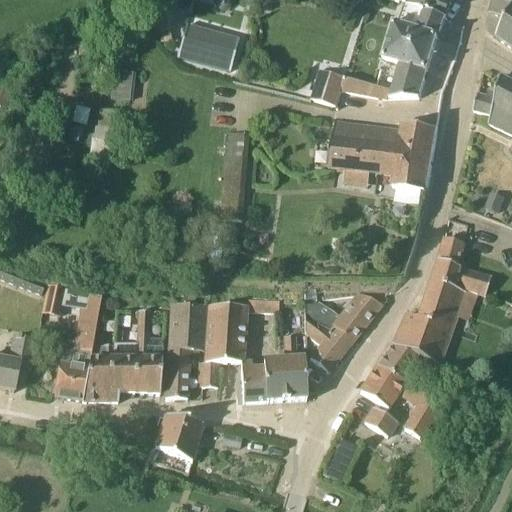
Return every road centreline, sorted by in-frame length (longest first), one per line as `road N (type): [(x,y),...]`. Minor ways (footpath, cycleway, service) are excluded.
road 1 (residential): [(318,431),(410,285),(428,241),(469,45)]
road 2 (residential): [(318,431),(280,417),(87,420),(0,411)]
